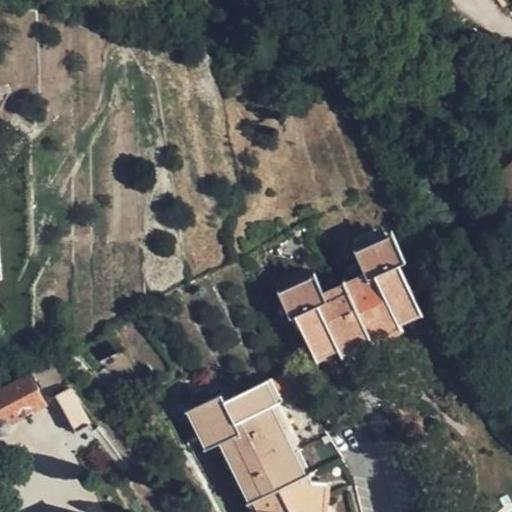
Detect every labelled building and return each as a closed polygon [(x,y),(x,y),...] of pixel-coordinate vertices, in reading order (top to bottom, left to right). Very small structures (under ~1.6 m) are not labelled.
[(511,225),(511,164),(495,178),(511,199),(511,219),(509,222),(511,225)] [(357,251),(361,259),(398,241),(394,234),(357,251)] [(326,293),(321,283),(284,301),(291,318),(298,315),(315,351),(337,341),(339,345),(397,318),(395,313),(419,303),(401,264),(407,261),(398,241),(361,259),(367,272),(326,293)] [(281,293),(284,301),(321,283),(317,276),(281,293)] [(422,311),(419,303),(395,313),(397,318),(399,321),(422,311)] [(402,327),(399,321),(397,318),(339,345),(341,349),(344,354),(402,327)] [(319,359),(341,349),(339,345),(337,341),(315,351),(319,359)] [(0,391),(0,431),(1,432),(5,431),(9,429),(11,422),(47,404),(31,375),(0,391)] [(267,380),(259,384),(270,405),(275,403),(278,402),(267,380)] [(320,511),(321,491),(317,491),(317,481),(313,480),(309,474),(299,479),(264,408),(270,405),(259,384),(227,401),(223,394),(194,409),(213,447),(220,443),(250,503),(254,501),(259,511),(264,511),(320,511)] [(89,418),(72,387),(58,395),(78,431),(91,423),(89,418)] [(309,474),(275,403),(270,405),(264,408),(299,479),(309,474)] [(208,449),(213,447),(194,409),(188,411),(208,449)] [(327,482),(317,481),(317,491),(321,491),(327,491),(327,482)]
